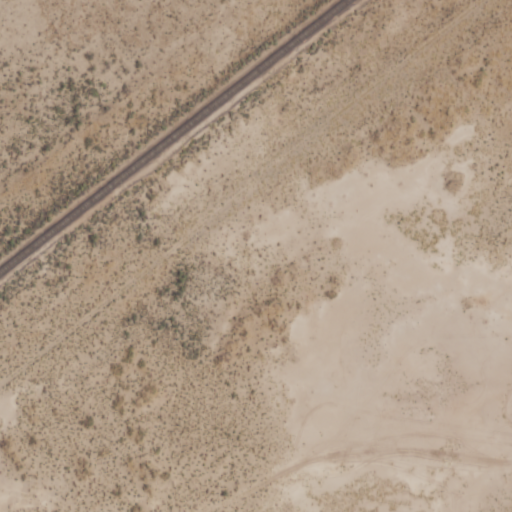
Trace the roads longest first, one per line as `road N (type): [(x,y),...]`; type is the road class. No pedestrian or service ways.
road 1 (track): [(0,393),(483,0)]
road 2 (track): [(279,511),(413,462),(511,467)]
